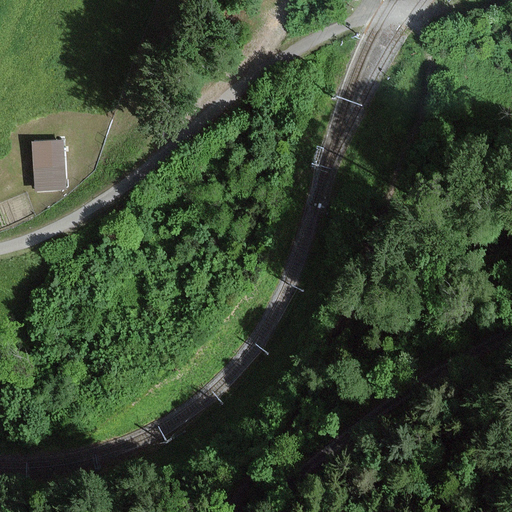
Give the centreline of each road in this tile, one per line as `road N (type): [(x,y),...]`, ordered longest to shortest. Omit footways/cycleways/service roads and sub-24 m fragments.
road 1 (track): [(423,19),(384,14),(295,50),(124,188),(51,231),(0,249)]
road 2 (unclassified): [(253,511),(395,394),(511,331)]
